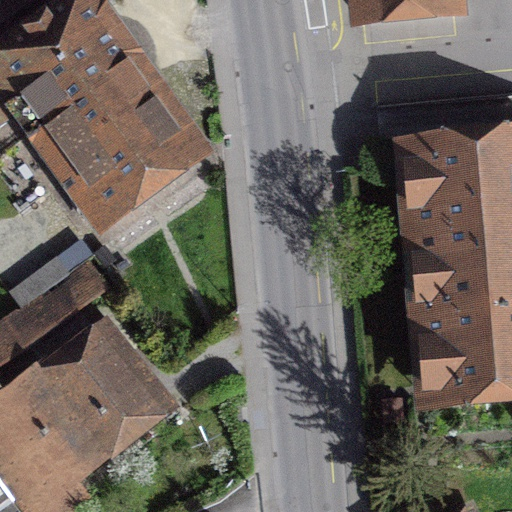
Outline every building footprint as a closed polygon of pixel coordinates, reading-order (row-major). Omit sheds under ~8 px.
[(359,0),(362,22),(452,12),(450,0),(359,0)] [(0,120),(12,112),(32,139),(41,133),(64,165),(65,164),(106,220),(193,158),(79,1),(0,58),(0,120)] [(511,146),(421,154),(441,402),(511,396),(511,146)] [(89,265),(0,328),(0,366),(107,291),(89,265)] [(44,362),(5,392),(73,477),(157,410),(102,341),(56,377),(44,362)] [(0,488),(0,511),(12,504),(0,488)]
